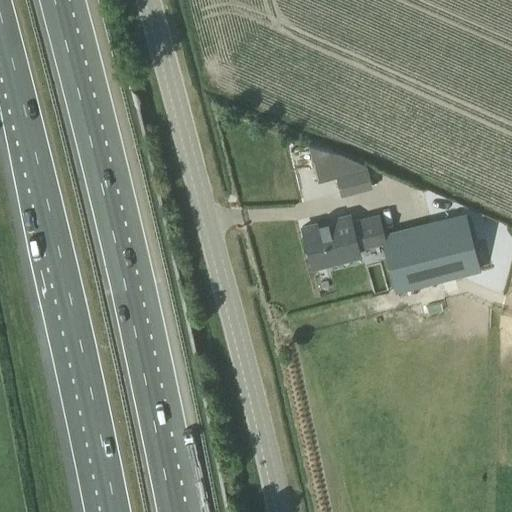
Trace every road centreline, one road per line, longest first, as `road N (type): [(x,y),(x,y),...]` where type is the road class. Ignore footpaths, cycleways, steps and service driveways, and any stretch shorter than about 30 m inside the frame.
road 1 (tertiary): [(274,511),(146,0)]
road 2 (motorway): [(170,511),(105,204),(50,0)]
road 3 (motorway): [(0,20),(115,511)]
